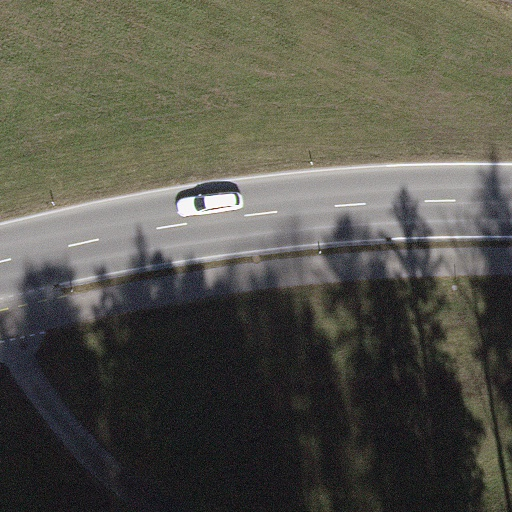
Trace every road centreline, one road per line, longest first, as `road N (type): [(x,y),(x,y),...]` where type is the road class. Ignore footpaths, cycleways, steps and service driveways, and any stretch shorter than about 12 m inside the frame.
road 1 (primary): [(511,200),(264,213),(0,263)]
road 2 (residential): [(0,329),(64,431),(164,511)]
